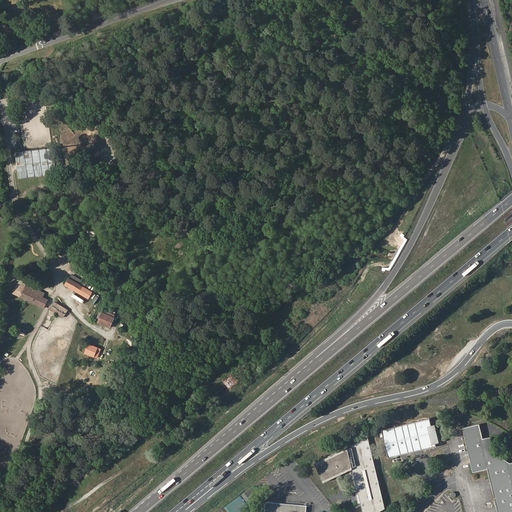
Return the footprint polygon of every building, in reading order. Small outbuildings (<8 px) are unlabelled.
[(55,166),(59,165),(58,155),(54,155),(53,149),(16,153),(19,178),(56,174),(55,166)] [(57,250),(66,258),(81,239),(72,232),(57,250)] [(21,273),(17,281),(19,282),(33,289),(34,287),(37,281),(21,273)] [(89,299),(93,292),(82,286),(84,283),(71,275),(66,285),(89,299)] [(48,300),(41,296),(32,291),(33,289),(19,282),(14,293),(43,308),(48,300)] [(44,292),(34,287),(33,289),(32,291),(41,296),(44,292)] [(50,309),(63,317),(68,310),(54,302),(50,309)] [(96,321),(110,327),(115,315),(104,310),(103,313),(100,312),(96,321)] [(85,353),(97,358),(101,349),(89,344),(85,353)] [(111,370),(116,372),(119,363),(114,361),(113,364),(107,362),(106,366),(112,368),(111,370)] [(437,445),(432,428),(431,421),(383,431),(389,459),(437,448),(437,445)] [(511,511),(511,464),(494,453),(493,451),(490,438),(484,440),(483,440),(479,426),(464,429),(474,473),(488,470),(498,511),(511,511)] [(437,445),(441,444),(436,427),(432,428),(437,445)] [(359,503),(362,503),(364,511),(368,511),(372,510),(380,508),(380,506),(385,503),(370,438),(325,458),(326,460),(317,464),(324,480),(354,467),(355,472),(352,473),(359,503)] [(305,511),(306,506),(268,502),(267,503),(266,504),(265,505),(265,507),(264,511),(305,511)] [(368,511),(380,511),(386,509),(385,503),(380,506),(380,508),(372,510),(368,511)]
